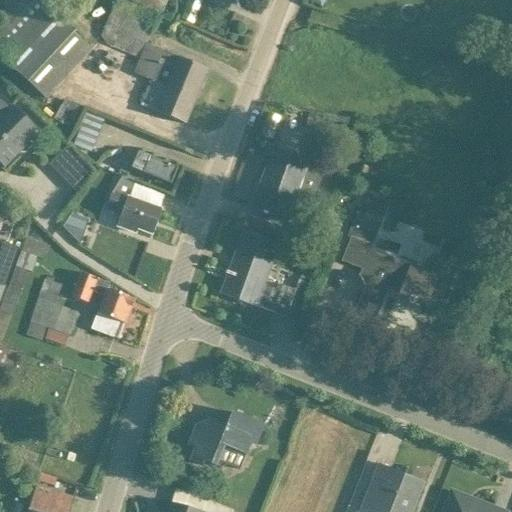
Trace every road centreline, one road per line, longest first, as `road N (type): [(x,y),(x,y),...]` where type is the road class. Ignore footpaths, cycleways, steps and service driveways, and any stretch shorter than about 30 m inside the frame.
road 1 (unclassified): [(511,453),(168,316)]
road 2 (tertiary): [(285,0),(203,203),(168,316)]
road 3 (track): [(282,6),(382,38),(511,36)]
road 4 (tertiary): [(168,316),(106,511)]
